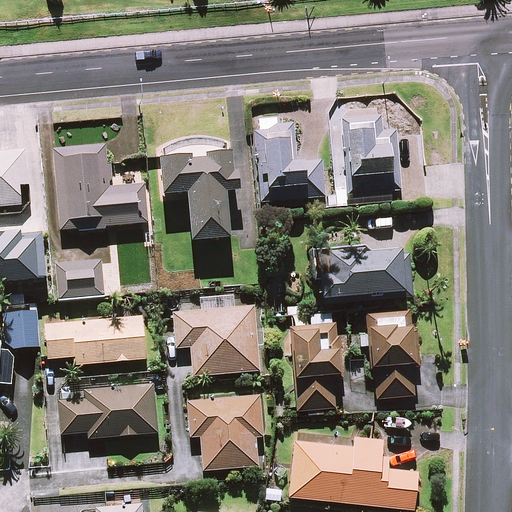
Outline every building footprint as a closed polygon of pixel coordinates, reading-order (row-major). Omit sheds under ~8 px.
[(379,111),(339,115),(347,207),(391,203),(390,191),(402,190),(397,131),(381,132),(379,111)] [(275,119),(253,120),(258,202),(323,197),(320,158),(292,161),(289,124),(275,125),(275,119)] [(0,215),(22,213),(28,204),(27,184),(24,149),(0,150),(0,215)] [(232,189),(230,152),(158,157),(161,193),(186,191),(189,239),(227,236),(224,190),(232,189)] [(110,187),(106,153),(54,159),(62,232),(147,222),(143,184),(110,187)] [(0,283),(43,280),(40,231),(0,233),(0,283)] [(399,259),(399,248),(317,251),(318,296),(411,292),(409,258),(399,259)] [(103,296),(100,260),(52,264),(55,300),(103,296)] [(257,371),(253,307),(173,312),(175,347),(190,347),(192,375),(257,371)] [(409,309),(384,312),(365,315),(376,400),(418,395),(414,368),(421,367),(416,324),(411,325),(409,309)] [(38,346),(35,311),(3,313),(6,348),(38,346)] [(144,359),(140,317),(44,325),(47,359),(74,356),(74,365),(144,359)] [(340,373),(336,323),(290,327),(297,411),(334,408),(331,374),(340,373)] [(155,433),(152,384),(82,389),(83,398),(59,400),(61,434),(87,432),(87,438),(155,433)] [(261,436),(258,396),(186,401),(189,437),(200,436),(202,470),(257,466),(254,437),(261,436)] [(354,438),(354,444),(330,441),(329,445),(294,441),(288,497),(412,510),(416,473),(378,469),(381,441),(354,438)]
